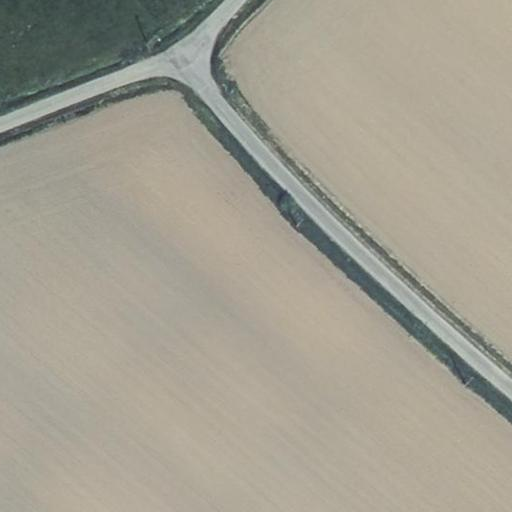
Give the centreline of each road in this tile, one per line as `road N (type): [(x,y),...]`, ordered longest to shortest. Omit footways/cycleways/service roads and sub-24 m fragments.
road 1 (unclassified): [(190,62),(237,127),(358,252),(511,386)]
road 2 (unclassified): [(0,123),(109,81),(190,62)]
